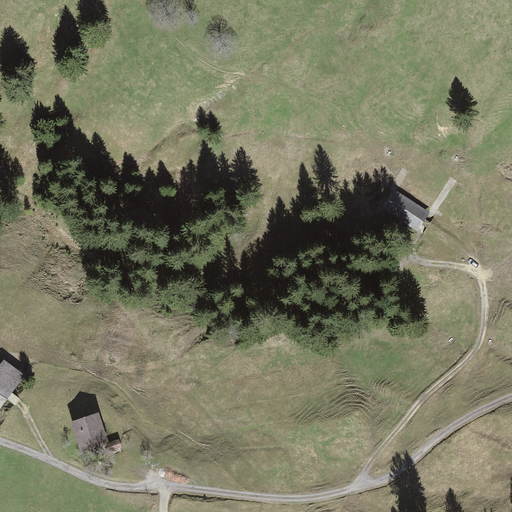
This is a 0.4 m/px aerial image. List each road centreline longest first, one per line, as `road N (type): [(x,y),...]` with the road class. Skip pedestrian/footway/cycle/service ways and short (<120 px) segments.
road 1 (track): [(511,396),(434,439),(387,478),(272,500),(103,484),(0,438)]
road 2 (track): [(429,250),(477,273),(482,338),(355,486)]
